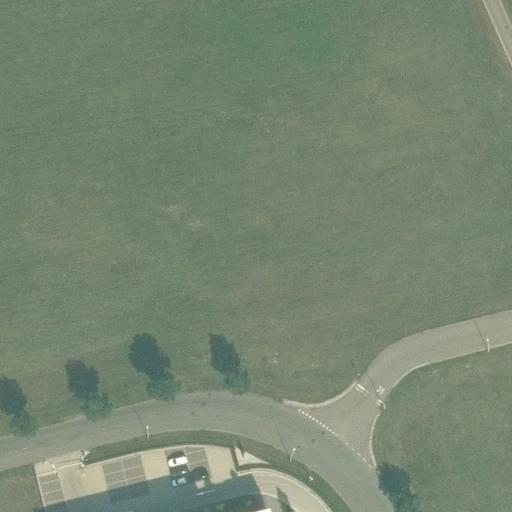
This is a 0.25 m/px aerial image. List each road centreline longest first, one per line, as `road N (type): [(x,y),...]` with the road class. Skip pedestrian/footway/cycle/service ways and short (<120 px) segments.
road 1 (tertiary): [(0,459),(205,415),(253,422),(318,454)]
road 2 (unclassified): [(511,328),(402,358),(318,454)]
road 3 (unknown): [(131,511),(230,480),(271,482),(316,511)]
